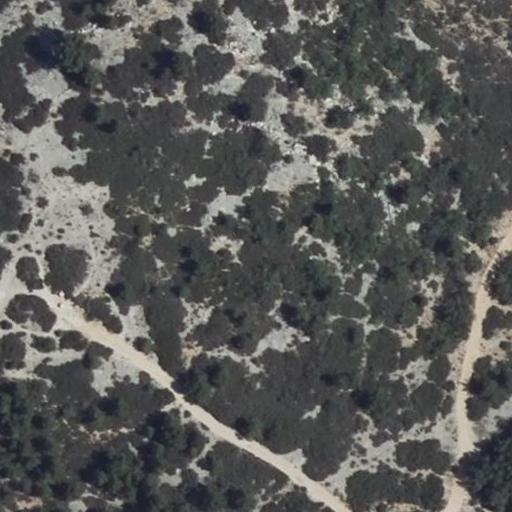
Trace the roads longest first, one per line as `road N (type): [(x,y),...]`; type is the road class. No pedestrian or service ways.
road 1 (track): [(55,297),(98,340),(151,359),(221,430),(276,458),(343,511)]
road 2 (track): [(448,511),(489,274),(511,237)]
